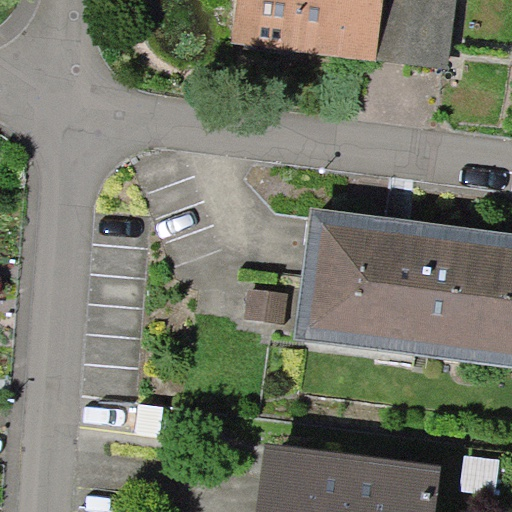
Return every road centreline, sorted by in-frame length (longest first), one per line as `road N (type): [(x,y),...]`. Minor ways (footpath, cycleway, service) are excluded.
road 1 (residential): [(84,114),(511,171)]
road 2 (residential): [(84,114),(45,511)]
